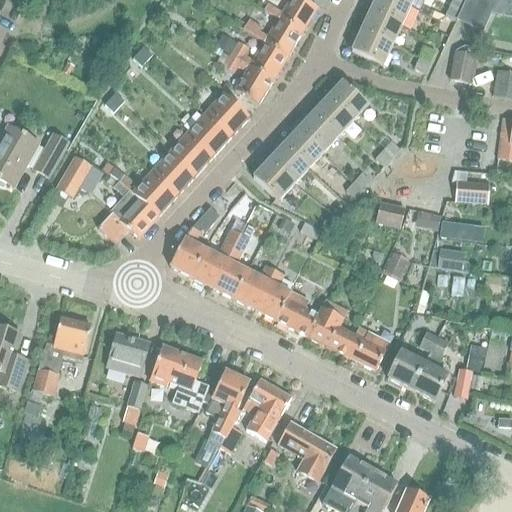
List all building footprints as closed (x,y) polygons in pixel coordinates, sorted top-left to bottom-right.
[(301,0),(290,0),(282,13),(267,4),(263,11),(278,20),(302,35),(317,10),(301,0)] [(400,27),(409,8),(392,0),(375,0),(370,13),(400,27)] [(460,13),(465,2),(460,0),(452,0),(449,8),(460,13)] [(511,3),(493,0),(466,0),(465,2),(460,13),(456,21),(481,33),(490,15),(511,19),(511,3)] [(456,21),(460,13),(449,8),(444,19),(455,24),(456,21)] [(391,46),(400,27),(370,13),(361,32),(391,46)] [(287,59),(302,35),(278,20),(267,38),(258,32),(261,28),(248,21),(242,31),(263,44),(287,59)] [(382,66),(391,46),(361,32),(351,52),(382,66)] [(272,82),(287,59),(263,44),(252,62),(243,57),(247,50),(237,44),(230,56),(272,82)] [(467,84),(475,49),(464,47),(455,51),(449,81),(467,84)] [(419,59),(429,64),(434,52),(424,48),(419,59)] [(257,106),(272,82),(230,56),(222,69),(232,75),(237,68),(245,73),(234,92),(257,106)] [(424,75),(429,64),(419,59),(414,70),(424,75)] [(495,84),(511,87),(511,74),(497,71),(495,84)] [(328,99),(353,123),(368,106),(344,83),(328,99)] [(511,100),(511,87),(495,84),(492,96),(511,100)] [(223,95),(204,115),(231,140),(234,137),(249,119),(223,95)] [(338,138),(353,123),(328,99),(313,115),(338,138)] [(204,115),(186,135),(213,159),(215,157),(231,140),(204,115)] [(323,154),(338,138),(313,115),(298,131),(323,154)] [(511,121),(502,120),(497,160),(508,161),(509,147),(511,147),(511,121)] [(26,167),(39,145),(8,127),(0,140),(0,181),(10,187),(22,165),(26,167)] [(308,170),(323,154),(298,131),(284,146),(308,170)] [(186,135),(168,155),(195,179),(195,178),(213,159),(186,135)] [(48,180),(68,145),(53,136),(33,171),(48,180)] [(392,161),(400,152),(391,144),(383,153),(392,161)] [(293,185),(308,170),(284,146),(269,162),(293,185)] [(384,169),(392,161),(383,153),(375,161),(384,169)] [(168,155),(150,174),(177,198),(195,179),(168,155)] [(74,160),(56,191),(59,193),(68,198),(72,200),(79,189),(90,196),(102,176),(90,169),(74,160)] [(278,202),(293,185),(269,162),(253,179),(276,200),(278,202)] [(150,174),(131,195),(137,201),(137,200),(158,219),(176,199),(177,198),(150,174)] [(363,192),(372,183),(363,175),(355,184),(363,192)] [(138,241),(157,220),(137,201),(131,195),(118,184),(113,189),(123,199),(109,214),(111,216),(98,230),(114,245),(127,231),(138,241)] [(355,201),(363,192),(355,184),(347,192),(355,201)] [(487,206),(488,187),(456,185),(455,204),(487,206)] [(400,230),(405,210),(381,204),(376,224),(400,230)] [(340,225),(348,216),(339,208),(331,217),(340,225)] [(205,235),(219,219),(209,210),(192,230),(184,241),(170,269),(191,280),(206,251),(193,244),(203,233),(205,235)] [(332,234),(340,225),(331,217),(323,225),(332,234)] [(206,251),(191,280),(212,291),(227,262),(232,251),(240,237),(245,226),(235,221),(230,232),(222,246),(217,257),(206,251)] [(293,225),(282,221),(278,231),(288,236),(293,225)] [(441,223),(439,239),(472,243),(474,227),(441,223)] [(304,224),(300,231),(318,240),(322,233),(305,224),(304,224)] [(233,301),(248,272),(236,267),(249,242),(240,237),(232,251),(227,262),(212,291),(233,301)] [(433,252),(429,268),(461,273),(462,262),(464,254),(440,251),(440,253),(433,252)] [(482,262),(481,271),(492,273),(493,263),(482,262)] [(254,312),(274,273),(265,268),(259,278),(248,272),(233,301),(254,312)] [(275,323),(275,322),(290,294),(279,289),(284,278),(274,273),(254,312),(275,323)] [(306,339),(318,317),(301,309),(305,302),(290,294),(275,322),(275,323),(306,339)] [(339,330),(348,313),(326,302),(318,317),(306,339),(342,358),(353,337),(339,330)] [(81,363),(90,327),(60,320),(52,349),(46,348),(31,403),(41,406),(44,395),(54,397),(60,376),(57,376),(62,358),(81,363)] [(0,389),(18,395),(28,364),(13,360),(20,336),(0,329),(0,389)] [(353,337),(342,358),(374,375),(389,345),(367,334),(363,342),(353,337)] [(138,380),(141,372),(149,345),(117,335),(106,370),(138,380)] [(430,354),(437,340),(426,335),(419,349),(430,354)] [(437,340),(430,354),(440,360),(447,346),(437,340)] [(208,390),(195,385),(202,365),(162,349),(148,384),(165,391),(167,386),(177,390),(171,407),(198,417),(208,390)] [(410,392),(424,365),(401,353),(387,380),(410,392)] [(424,365),(410,392),(434,404),(448,377),(424,365)] [(459,372),(454,398),(466,400),(471,375),(459,372)] [(217,454),(235,424),(230,421),(248,384),(224,373),(204,414),(217,421),(204,448),(217,454)] [(472,377),(469,391),(477,393),(481,379),(472,377)] [(265,443),(274,428),(291,399),(259,381),(243,409),(255,416),(246,432),(265,443)] [(128,408),(123,424),(135,427),(140,412),(147,388),(135,385),(128,408)] [(316,486),(322,474),(335,451),(289,425),(276,448),(302,462),(295,474),(316,486)] [(280,456),(271,451),(264,463),(273,468),(280,456)] [(354,506),(373,473),(348,459),(325,499),(337,506),(341,499),(354,506)] [(373,473),(354,506),(364,511),(381,511),(396,486),(373,473)] [(425,511),(430,502),(405,491),(396,511),(425,511)] [(250,498),(246,507),(257,511),(266,511),(269,506),(250,498)]
